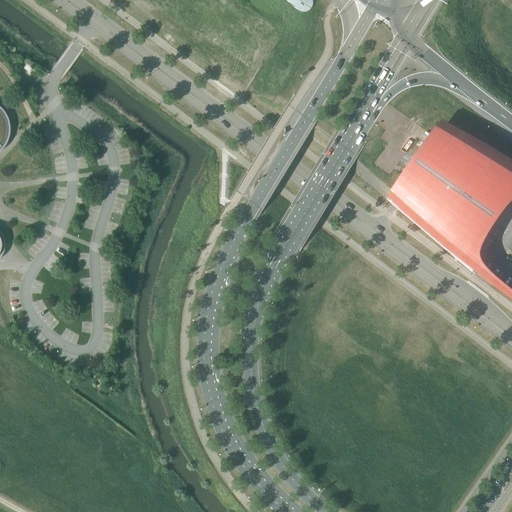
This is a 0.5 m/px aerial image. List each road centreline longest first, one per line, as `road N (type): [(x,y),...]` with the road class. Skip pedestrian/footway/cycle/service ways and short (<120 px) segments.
road 1 (secondary): [(370,11),(240,226),(207,304),(210,398),(237,459),(284,511)]
road 2 (tertiary): [(511,338),(60,0)]
road 3 (secondary): [(325,511),(272,449),(251,386),(250,338),(267,275),(366,108)]
